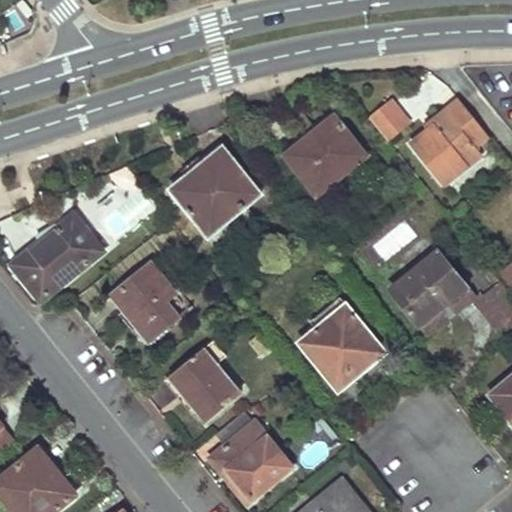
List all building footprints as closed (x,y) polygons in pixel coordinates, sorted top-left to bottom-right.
[(478,87),(496,109),(507,99),(489,77),(478,87)] [(377,127),(397,111),(384,95),(364,111),(377,127)] [(473,145),(486,135),(458,98),(442,110),(447,116),(427,131),(411,144),(442,184),(480,154),(473,145)] [(327,110),(280,148),(286,155),(333,118),(327,110)] [(442,110),(423,125),(427,131),(447,116),(442,110)] [(385,136),(404,121),(397,111),(377,127),(385,136)] [(286,155),(315,192),(362,155),(333,118),(286,155)] [(211,146),(181,170),(186,177),(216,152),(211,146)] [(205,229),(221,216),(238,203),(242,207),(258,194),(222,148),(216,152),(186,177),(171,188),(205,229)] [(139,183),(140,182),(126,165),(110,172),(114,179),(123,185),(139,183)] [(101,252),(87,234),(73,217),(14,264),(41,298),(101,252)] [(403,221),(374,246),(386,261),(416,236),(403,221)] [(430,243),(399,269),(408,279),(438,253),(430,243)] [(448,301),(465,287),(438,253),(408,279),(391,293),(418,325),(437,310),(434,306),(444,297),(448,301)] [(176,318),(169,309),(163,300),(172,293),(149,263),(112,292),(148,339),(176,318)] [(501,273),(511,286),(511,264),(501,273)] [(472,301),(500,335),(501,333),(511,313),(511,296),(499,279),(475,299),(472,301)] [(472,301),(475,299),(465,287),(448,301),(437,310),(418,325),(427,337),(472,301)] [(444,297),(434,306),(437,310),(448,301),(444,297)] [(339,298),(310,322),(315,329),(345,304),(339,298)] [(315,329),(300,341),(334,382),(364,358),(368,363),(383,351),(345,304),(315,329)] [(511,332),(511,313),(501,333),(509,338),(511,332)] [(259,353),(263,350),(267,347),(258,334),(249,341),(259,353)] [(225,356),(213,341),(204,348),(215,363),(225,356)] [(205,422),(240,394),(215,363),(204,348),(169,376),(205,422)] [(334,382),(338,388),(368,363),(364,358),(334,382)] [(511,374),(489,392),(502,410),(506,406),(511,414),(511,374)] [(502,410),(511,422),(511,414),(506,406),(502,410)] [(223,472),(228,468),(251,497),(290,466),(254,421),(252,422),(243,411),(216,433),(225,444),(210,456),(223,472)] [(329,443),(333,440),(337,437),(322,417),(313,423),(329,443)] [(0,451),(11,442),(0,428),(0,451)] [(61,477),(38,447),(33,451),(56,481),(61,477)] [(61,477),(56,481),(33,451),(0,477),(0,495),(13,511),(51,511),(75,494),(61,477)] [(223,472),(247,501),(251,497),(228,468),(223,472)] [(367,511),(340,479),(300,511),(367,511)]
